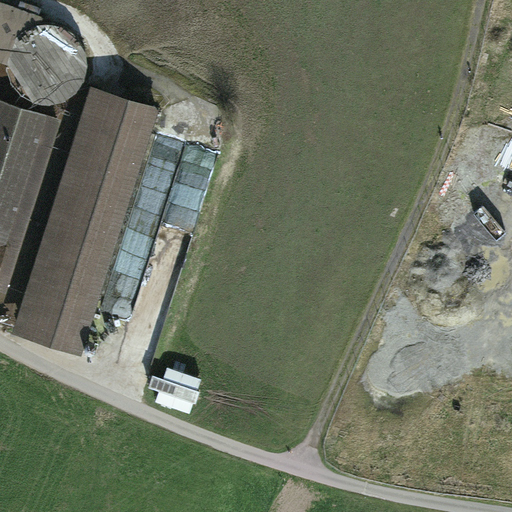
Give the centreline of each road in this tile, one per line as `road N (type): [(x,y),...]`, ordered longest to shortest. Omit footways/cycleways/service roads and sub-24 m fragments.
road 1 (track): [(299,472),(362,349),(451,121),(480,0)]
road 2 (track): [(299,472),(191,436),(0,344)]
road 3 (track): [(501,511),(299,472)]
